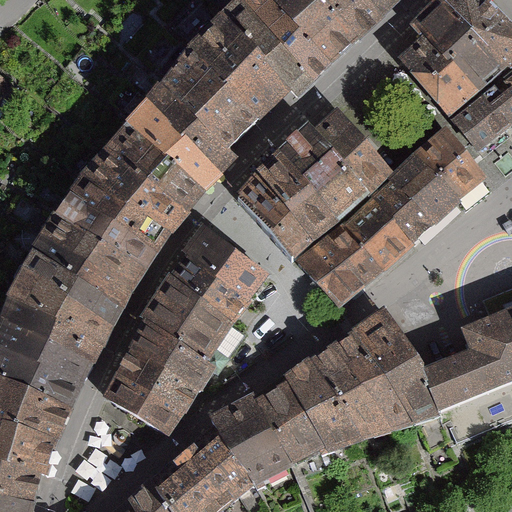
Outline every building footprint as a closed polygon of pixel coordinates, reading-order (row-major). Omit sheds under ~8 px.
[(295,109),(332,73),(253,0),(252,0),(219,34),(290,103),(295,109)] [(345,60),(284,0),(253,0),(332,73),(345,60)] [(284,0),(345,60),(357,48),(304,0),(284,0)] [(304,0),(357,48),(382,25),(356,0),(304,0)] [(393,0),(356,0),(382,25),(399,6),(393,0)] [(443,0),(437,6),(510,78),(511,77),(511,34),(478,0),(443,0)] [(480,100),(510,78),(437,6),(409,32),(424,47),(480,100)] [(261,133),(290,103),(219,34),(189,65),(259,131),(261,133)] [(480,100),(424,47),(400,68),(447,125),(480,100)] [(230,158),(259,131),(189,65),(161,96),(230,158)] [(0,125),(9,117),(16,86),(0,77),(0,125)] [(482,163),(511,139),(511,91),(510,89),(454,129),(482,163)] [(239,167),(230,158),(161,96),(144,110),(147,113),(221,185),(239,167)] [(147,113),(135,126),(213,200),(221,185),(147,113)] [(341,113),(309,138),(368,207),(372,203),(390,187),(395,182),(341,113)] [(125,139),(204,206),(213,200),(135,126),(125,139)] [(309,138),(279,165),(338,236),(344,231),(368,207),(309,138)] [(459,208),(487,187),(446,138),(416,161),(459,208)] [(125,139),(106,155),(189,222),(191,223),(204,206),(125,139)] [(106,155),(89,175),(169,246),(189,222),(106,155)] [(435,231),(459,208),(416,161),(395,182),(390,187),(435,231)] [(279,165),(261,183),(317,253),(338,236),(279,165)] [(89,175),(69,204),(156,263),(161,266),(171,250),(169,246),(89,175)] [(239,204),(298,269),(317,253),(261,183),(239,204)] [(411,251),(435,231),(390,187),(372,203),(411,251)] [(382,280),(411,251),(372,203),(368,207),(344,231),(382,280)] [(148,281),(156,263),(69,204),(54,225),(103,261),(148,281)] [(103,261),(54,225),(41,247),(88,280),(132,305),(148,281),(103,261)] [(342,315),(382,280),(344,231),(338,236),(317,253),(298,269),(342,315)] [(183,262),(186,265),(216,296),(252,311),(269,285),(235,268),(204,235),(183,262)] [(123,322),(132,305),(88,280),(41,247),(31,261),(77,297),(123,322)] [(112,341),(123,322),(77,297),(31,261),(22,280),(69,318),(112,341)] [(186,265),(171,285),(232,330),(230,335),(233,336),(254,312),(252,311),(216,296),(186,265)] [(0,329),(93,371),(112,341),(69,318),(22,280),(0,325),(0,329)] [(140,332),(206,374),(230,335),(232,330),(171,285),(169,283),(140,332)] [(339,333),(342,338),(402,428),(442,413),(425,370),(386,310),(381,303),(339,333)] [(511,313),(466,332),(474,350),(425,370),(442,413),(455,445),(511,422),(511,313)] [(0,357),(79,394),(93,371),(0,329),(0,357)] [(122,373),(193,408),(211,377),(206,374),(140,332),(122,373)] [(342,338),(316,354),(375,439),(402,428),(342,338)] [(316,354),(299,364),(343,447),(375,439),(316,354)] [(0,387),(70,415),(79,394),(0,357),(0,387)] [(289,380),(279,386),(316,457),(343,447),(299,364),(286,374),(289,380)] [(105,412),(167,445),(193,408),(122,373),(105,412)] [(253,399),(291,471),(316,457),(279,386),(253,399)] [(0,432),(58,447),(70,415),(0,387),(0,432)] [(250,393),(208,414),(218,438),(255,494),(259,491),(291,471),(253,399),(250,393)] [(0,465),(42,477),(48,479),(58,447),(0,432),(0,465)] [(169,455),(179,471),(153,488),(168,511),(235,511),(255,494),(218,438),(201,449),(194,439),(169,455)] [(0,465),(0,506),(22,511),(38,511),(48,479),(42,477),(0,465)] [(168,511),(153,488),(131,511),(168,511)]
